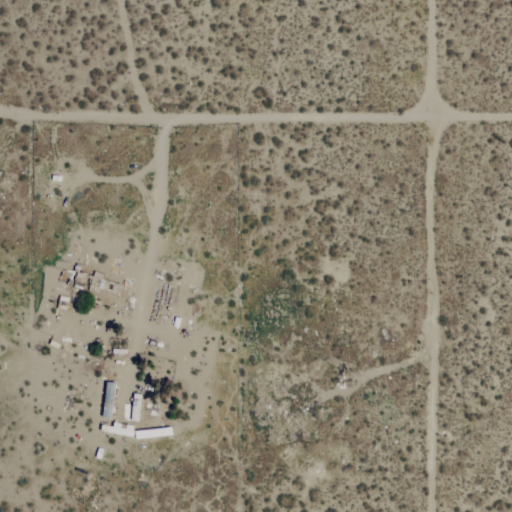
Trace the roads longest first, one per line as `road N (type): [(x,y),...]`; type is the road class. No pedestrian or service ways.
road 1 (residential): [(432,0),(432,511)]
road 2 (track): [(432,112),(176,122),(161,129),(160,193),(135,350)]
